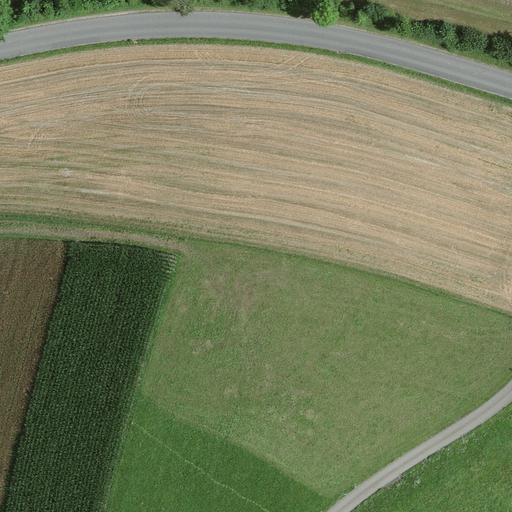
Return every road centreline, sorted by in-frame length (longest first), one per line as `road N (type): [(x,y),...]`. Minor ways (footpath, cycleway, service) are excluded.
road 1 (tertiary): [(0,52),(193,29),(300,37),(511,91)]
road 2 (residential): [(511,400),(345,511)]
